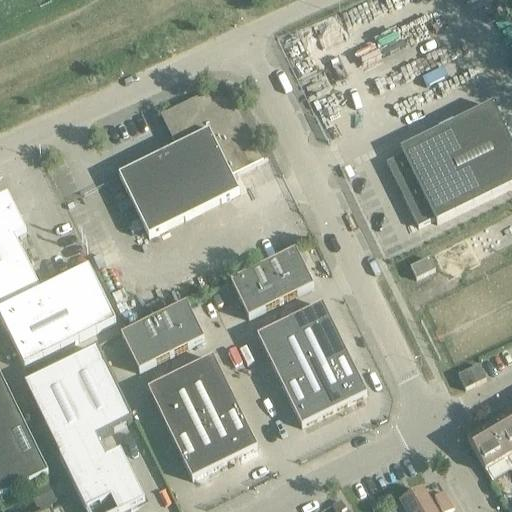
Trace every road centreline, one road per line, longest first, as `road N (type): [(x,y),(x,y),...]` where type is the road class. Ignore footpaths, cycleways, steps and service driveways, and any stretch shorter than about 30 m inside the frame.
road 1 (unclassified): [(431,421),(243,36)]
road 2 (unclassified): [(243,36),(0,148)]
road 3 (unclassified): [(247,511),(431,421)]
